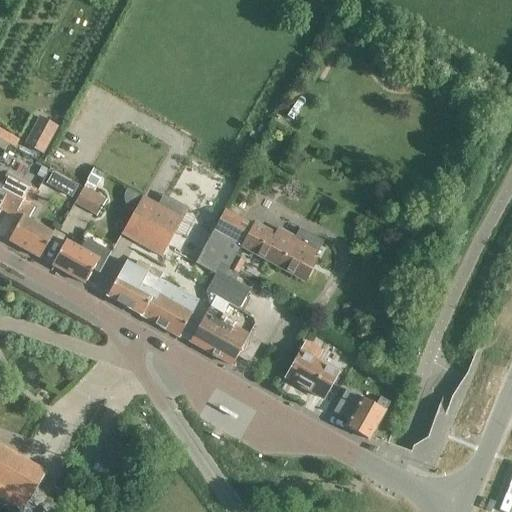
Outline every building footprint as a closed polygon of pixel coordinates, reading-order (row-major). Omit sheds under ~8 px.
[(55,129),(39,121),(27,144),(42,152),(55,129)] [(0,210),(1,210),(13,217),(29,188),(6,175),(0,185),(0,210)] [(29,188),(13,217),(19,220),(7,241),(38,259),(52,234),(27,220),(33,209),(28,207),(36,192),(29,188)] [(121,232),(130,216),(83,188),(73,204),(121,232)] [(142,197),(131,216),(121,234),(161,257),(182,220),(142,197)] [(224,210),(213,230),(241,246),(304,281),(315,261),(312,259),(317,251),(280,230),(277,236),(253,223),(251,226),(224,210)] [(213,230),(194,264),(214,275),(217,271),(220,264),(228,269),(235,257),(241,246),(213,230)] [(84,285),(98,260),(65,241),(51,266),(84,285)] [(235,257),(228,269),(237,274),(244,262),(235,257)] [(139,316),(141,317),(162,281),(159,279),(161,275),(137,261),(134,266),(126,262),(106,296),(140,315),(139,316)] [(238,311),(249,289),(217,271),(214,275),(205,292),(238,311)] [(162,281),(141,317),(176,337),(198,301),(162,281)] [(209,307),(204,315),(190,341),(202,348),(201,350),(231,366),(236,357),(248,363),(260,343),(231,326),(229,329),(218,322),(222,314),(209,307)] [(285,378),(297,385),(323,399),(337,375),(315,362),(320,352),(304,343),(285,378)] [(368,440),(389,403),(383,400),(379,409),(346,390),(333,413),(348,422),(344,427),(368,440)] [(120,474),(133,452),(108,437),(95,460),(120,474)] [(11,491),(28,500),(29,511),(35,511),(43,473),(0,448),(0,498),(5,501),(11,491)]
